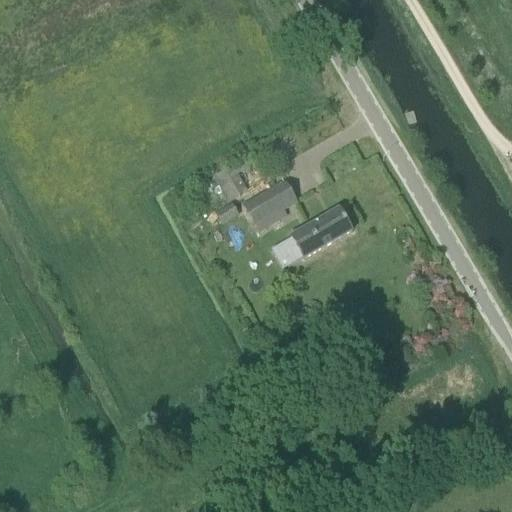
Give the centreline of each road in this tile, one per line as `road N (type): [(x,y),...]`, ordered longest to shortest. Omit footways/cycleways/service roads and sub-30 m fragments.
road 1 (tertiary): [(511,350),(305,0)]
road 2 (unclassified): [(408,0),(495,145),(511,154)]
